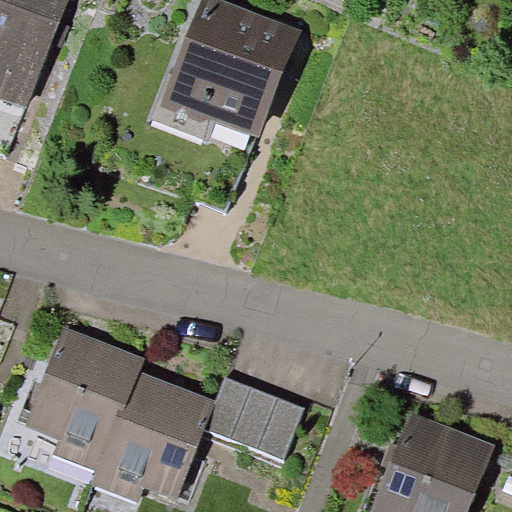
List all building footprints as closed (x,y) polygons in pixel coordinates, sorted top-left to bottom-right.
[(67,0),(0,0),(0,98),(26,108),(67,0)] [(302,29),(224,0),(201,0),(160,106),(201,121),(210,119),(258,138),(302,29)] [(53,455),(95,471),(119,408),(125,410),(140,371),(145,357),(64,326),(26,426),(59,439),(53,455)] [(217,400),(140,371),(125,410),(119,408),(95,471),(90,483),(140,502),(146,487),(179,499),(206,428),(217,400)] [(217,400),(206,428),(233,438),(252,387),(226,378),(217,400)] [(252,387),(233,438),(258,448),(279,398),(252,387)] [(279,398),(258,448),(285,459),(305,408),(279,398)] [(468,511),(495,444),(410,411),(397,445),(389,466),(371,511),(468,511)] [(389,466),(397,445),(390,442),(382,464),(389,466)]
